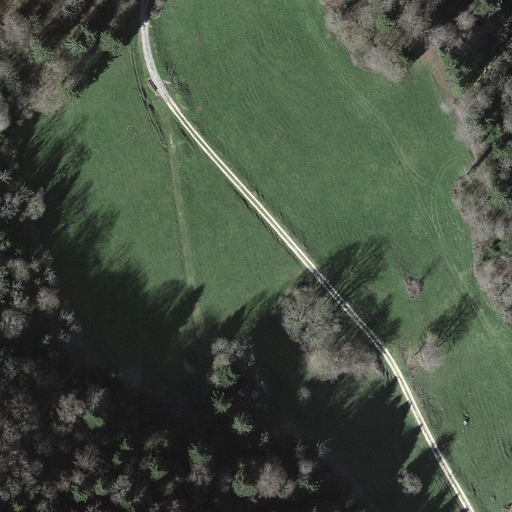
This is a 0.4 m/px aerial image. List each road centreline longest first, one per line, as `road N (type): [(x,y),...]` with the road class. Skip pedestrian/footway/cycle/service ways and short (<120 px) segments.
road 1 (track): [(165,102),(379,345),(468,511)]
road 2 (track): [(227,511),(165,102)]
